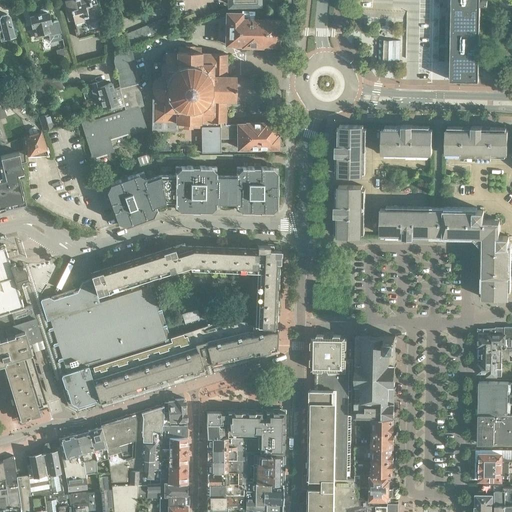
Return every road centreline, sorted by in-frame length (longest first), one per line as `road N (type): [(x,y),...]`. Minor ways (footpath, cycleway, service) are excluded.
road 1 (residential): [(0,227),(26,224),(88,248),(172,223),(304,226)]
road 2 (residential): [(413,322),(410,488),(460,495)]
road 3 (residential): [(460,495),(462,322)]
road 4 (tertiary): [(341,104),(511,110)]
road 5 (tertiary): [(511,98),(375,92),(352,80)]
road 6 (tertiary): [(298,354),(294,511)]
road 7 (tertiary): [(304,226),(298,354)]
road 8 (tertiary): [(304,226),(306,144),(320,108)]
